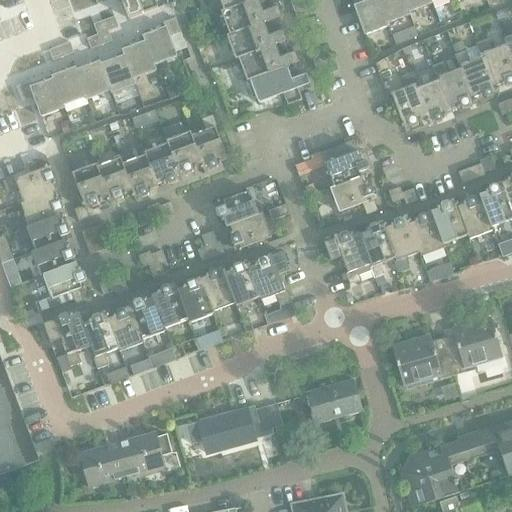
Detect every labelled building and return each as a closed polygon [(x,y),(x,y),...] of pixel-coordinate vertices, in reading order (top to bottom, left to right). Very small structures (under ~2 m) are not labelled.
[(157,9),(154,0),(120,0),(128,20),(157,9)] [(221,12),(222,14),(259,0),(258,0),(223,0),(220,1),(224,11),(221,12)] [(222,14),(227,27),(264,13),(263,11),(259,0),(222,14)] [(303,2),(307,0),(289,0),(296,18),(307,14),(303,2)] [(389,27),(388,24),(387,24),(377,0),(370,0),(353,7),(365,36),(389,27)] [(377,0),(387,24),(388,24),(411,15),(410,13),(409,13),(404,0),(377,0)] [(404,0),(409,13),(410,13),(432,4),(431,1),(430,0),(404,0)] [(226,36),(228,41),(266,27),(264,23),(280,16),(277,6),(263,11),(264,13),(227,27),(230,35),(226,36)] [(190,21),(198,18),(196,10),(187,12),(190,21)] [(487,27),(493,24),(489,15),(483,17),(487,27)] [(97,36),(108,32),(118,28),(115,18),(94,26),(97,36)] [(142,37),(144,42),(153,66),(177,58),(169,38),(180,34),(175,19),(163,24),(164,28),(142,37)] [(228,41),(233,54),(284,35),(282,30),(269,36),(266,27),(228,41)] [(403,31),(393,35),(396,44),(406,40),(403,31)] [(112,43),(108,32),(97,36),(87,39),(91,50),(112,43)] [(238,59),(240,66),(286,48),(283,42),(287,40),(284,35),(233,54),(235,60),(238,59)] [(480,53),(483,57),(484,57),(495,87),(496,87),(505,83),(505,85),(508,86),(511,85),(511,61),(506,45),(506,46),(492,51),(487,39),(476,44),(480,53)] [(121,50),(123,56),(124,56),(132,80),(133,80),(155,72),(153,66),(144,42),(121,50)] [(462,42),(452,46),(455,55),(465,52),(465,50),(462,42)] [(53,62),(74,54),(70,44),(49,51),(53,62)] [(317,72),(327,68),(319,47),(309,51),(317,72)] [(240,66),(245,78),(297,59),(294,51),(288,54),(286,48),(240,66)] [(220,52),(208,56),(212,67),(224,62),(220,52)] [(457,66),(461,69),(461,68),(473,99),(474,98),(482,95),(482,97),(486,98),(491,97),(493,93),(492,92),(497,90),(496,87),(495,87),(484,57),(483,57),(469,62),(465,52),(455,55),(454,56),(457,66)] [(123,56),(100,64),(99,65),(110,92),(111,95),(135,86),(133,80),(132,80),(124,56),(123,56)] [(250,81),(253,90),(290,76),(288,70),(291,63),(293,64),(298,62),(297,59),(245,78),(247,82),(250,81)] [(99,62),(76,70),(75,70),(85,98),(86,100),(110,92),(99,65),(100,64),(99,62)] [(438,79),(439,81),(451,111),(451,110),(461,106),(462,109),(464,110),(470,108),(471,105),(471,103),(475,101),(474,98),(473,99),(461,68),(461,69),(447,73),(443,63),(432,67),(435,77),(438,79)] [(51,76),(52,79),(53,79),(63,106),(63,105),(85,98),(75,70),(76,70),(75,67),(51,76)] [(291,80),(290,76),(253,90),(259,104),(283,95),(287,106),(301,100),(297,89),(310,84),(305,74),(291,80)] [(418,122),(427,118),(416,90),(417,89),(416,86),(417,84),(413,74),(401,78),(405,89),(391,94),(403,127),(408,126),(409,128),(412,129),(417,127),(418,124),(418,122)] [(64,108),(63,105),(63,106),(53,79),(52,79),(30,87),(29,83),(16,87),(22,102),(33,98),(41,117),(64,108)] [(439,81),(417,89),(416,90),(427,118),(429,122),(433,121),(433,123),(436,124),(441,122),(443,119),(442,117),(452,114),(451,110),(451,111),(439,81)] [(501,116),(511,112),(511,109),(508,101),(497,105),(501,116)] [(206,132),(191,137),(202,166),(204,170),(208,169),(208,170),(213,171),(217,170),(218,168),(217,165),(228,161),(217,129),(217,125),(214,116),(201,120),(206,132)] [(166,142),(167,145),(168,145),(179,175),(183,173),(183,175),(187,176),(192,175),(193,172),(193,170),(202,166),(191,137),(190,133),(166,142)] [(320,154),(325,165),(326,167),(334,188),(334,189),(362,177),(366,176),(365,172),(367,171),(369,168),(367,163),(364,162),(361,163),(357,153),(358,153),(354,141),(343,146),(320,154)] [(144,153),(145,157),(145,156),(156,186),(157,186),(167,183),(167,184),(170,186),(175,184),(176,180),(176,179),(180,178),(179,175),(168,145),(167,145),(144,153)] [(310,161),(294,166),(295,168),(299,177),(326,167),(325,165),(320,154),(320,153),(309,157),(311,160),(310,161)] [(145,156),(145,157),(123,164),(133,192),(135,197),(139,196),(140,198),(143,200),(148,198),(150,195),(149,193),(158,189),(157,186),(156,186),(145,156)] [(17,190),(23,203),(23,204),(53,193),(54,193),(56,192),(52,182),(54,182),(56,179),(53,173),(49,173),(48,169),(50,168),(46,157),(27,164),(31,174),(14,180),(11,179),(2,182),(7,194),(17,190)] [(479,162),(480,164),(484,173),(495,169),(491,157),(479,162)] [(120,159),(97,167),(108,198),(109,200),(113,199),(113,200),(117,202),(122,200),(123,197),(123,195),(133,192),(123,164),(120,159)] [(480,164),(469,169),(473,180),(485,176),(484,173),(480,164)] [(99,201),(108,198),(97,167),(96,165),(72,173),(84,206),(74,210),(78,221),(90,217),(86,205),(89,204),(89,206),(94,208),(98,206),(99,202),(99,201)] [(463,184),(473,180),(469,169),(458,173),(463,184)] [(501,183),(502,186),(503,186),(511,211),(511,174),(511,175),(510,177),(511,179),(501,183)] [(367,187),(362,177),(334,189),(334,188),(330,190),(339,214),(362,205),(366,216),(378,211),(374,200),(371,201),(370,197),(373,196),(374,193),(372,188),(369,187),(367,187)] [(313,185),(303,189),(306,197),(316,193),(313,185)] [(479,195),(480,198),(481,198),(492,228),(511,220),(511,211),(503,186),(502,186),(498,188),(498,186),(495,185),(490,186),(488,190),(489,191),(479,195)] [(393,204),(404,200),(401,194),(402,194),(399,188),(389,192),(393,204)] [(413,190),(402,194),(401,194),(404,200),(406,206),(417,201),(413,190)] [(20,205),(28,227),(29,228),(60,216),(60,217),(62,216),(61,212),(63,212),(64,209),(62,203),(59,202),(57,202),(54,193),(53,193),(23,204),(23,203),(20,205)] [(225,228),(230,227),(258,217),(258,216),(250,193),(217,204),(218,209),(216,210),(215,213),(216,218),(220,219),(222,219),(225,228)] [(494,231),(492,228),(481,198),(480,198),(476,199),(475,198),(472,196),(467,198),(466,201),(466,203),(456,206),(467,237),(468,240),(494,231)] [(431,212),(432,215),(433,215),(443,245),(444,245),(467,237),(456,206),(455,203),(450,205),(450,203),(447,202),(441,204),(440,207),(440,208),(431,212)] [(160,207),(163,216),(164,219),(175,215),(171,203),(160,207)] [(147,208),(148,212),(151,220),(163,216),(160,207),(159,204),(147,208)] [(285,206),(268,212),(272,221),(288,215),(285,206)] [(152,223),(151,220),(148,212),(137,216),(141,227),(152,223)] [(418,220),(409,223),(408,223),(419,253),(420,257),(445,248),(444,245),(443,245),(433,215),(432,215),(428,216),(428,215),(424,214),(419,215),(418,218),(418,220)] [(262,215),(258,216),(258,217),(230,227),(233,237),(231,237),(230,240),(232,246),(235,247),(237,246),(238,250),(271,239),(262,215)] [(31,242),(34,251),(34,252),(65,241),(65,242),(69,241),(67,236),(69,236),(70,232),(68,227),(65,226),(63,226),(60,217),(60,216),(29,228),(28,227),(14,233),(19,247),(31,242)] [(393,225),(384,228),(395,259),(395,261),(395,265),(398,274),(410,270),(405,258),(419,253),(408,223),(409,223),(408,220),(403,221),(403,220),(400,218),(395,220),(393,223),(393,225)] [(105,224),(93,228),(97,240),(109,235),(105,224)] [(370,231),(359,234),(370,265),(371,272),(374,279),(383,276),(385,275),(381,264),(395,259),(384,228),(383,226),(379,227),(378,226),(375,224),(370,226),(369,229),(370,231)] [(82,232),(86,244),(97,240),(93,228),(82,232)] [(370,265),(359,234),(358,232),(348,236),(348,234),(345,233),(340,234),(338,238),(339,239),(335,240),(335,239),(324,243),(330,261),(341,258),(346,272),(346,276),(349,286),(361,282),(359,276),(371,272),(370,265)] [(201,237),(205,249),(209,247),(217,244),(213,233),(201,237)] [(113,247),(109,235),(97,240),(101,251),(113,247)] [(90,255),(101,251),(97,240),(86,244),(90,255)] [(41,278),(43,277),(74,265),(72,261),(74,261),(75,257),(73,252),(70,251),(68,251),(65,242),(65,241),(34,252),(34,251),(31,253),(41,278)] [(220,243),(217,244),(209,247),(213,259),(224,255),(220,243)] [(202,263),(213,259),(209,247),(205,249),(197,251),(202,263)] [(9,251),(0,254),(0,259),(2,265),(13,260),(9,251)] [(151,256),(154,264),(155,267),(161,265),(167,263),(163,251),(151,256)] [(142,268),(154,264),(151,256),(150,253),(138,257),(142,268)] [(258,265),(249,269),(248,269),(260,299),(259,299),(260,302),(275,297),(279,307),(291,303),(287,294),(284,291),(279,276),(289,272),(282,254),(271,258),(272,260),(268,262),(267,260),(264,259),(259,261),(257,264),(258,265)] [(76,264),(74,265),(43,277),(52,300),(70,293),(74,304),(87,300),(84,291),(86,290),(84,283),(85,283),(87,279),(85,274),(81,273),(80,273),(76,264)] [(233,271),(225,275),(236,304),(235,304),(237,308),(259,299),(260,299),(248,269),(249,269),(247,266),(243,267),(243,266),(239,264),(234,266),(233,269),(233,271)] [(161,265),(155,267),(149,269),(153,281),(165,276),(161,265)] [(200,280),(200,282),(212,313),(235,304),(236,304),(225,275),(223,271),(219,272),(218,271),(215,270),(210,271),(208,275),(208,276),(200,280)] [(18,276),(8,280),(11,288),(22,284),(18,276)] [(383,276),(374,279),(376,287),(380,289),(382,296),(384,295),(385,292),(384,291),(382,285),(385,284),(383,276)] [(123,279),(111,283),(115,292),(116,295),(127,290),(123,279)] [(103,296),(115,292),(111,283),(111,280),(99,284),(103,296)] [(187,287),(177,291),(188,320),(189,324),(213,315),(212,313),(200,282),(196,284),(195,282),(192,281),(187,283),(186,286),(187,287)] [(152,297),(152,299),(153,299),(165,329),(188,320),(177,291),(175,288),(171,289),(170,288),(167,286),(161,288),(160,291),(161,293),(152,297)] [(129,309),(130,311),(142,341),(143,341),(166,332),(165,329),(153,299),(152,299),(143,303),(142,301),(139,300),(134,302),(133,305),(133,307),(129,309)] [(295,317),(291,303),(279,307),(280,312),(266,317),(269,325),(295,317)] [(117,316),(107,320),(118,350),(119,352),(143,343),(143,341),(142,341),(130,311),(126,312),(126,311),(122,310),(117,312),(116,314),(117,316)] [(76,353),(90,348),(91,347),(82,325),(83,325),(79,314),(69,318),(68,316),(64,315),(60,316),(59,319),(60,322),(56,323),(54,320),(43,325),(50,343),(60,339),(66,354),(67,355),(66,359),(69,368),(81,364),(76,353)] [(92,322),(83,325),(82,325),(91,347),(90,348),(93,357),(93,360),(97,370),(108,366),(104,356),(118,350),(107,320),(106,317),(101,318),(101,317),(98,316),(92,318),(91,321),(92,322)] [(456,345),(443,349),(452,377),(466,373),(464,369),(499,359),(493,340),(495,339),(490,320),(472,325),(473,327),(452,333),(456,345)] [(209,335),(214,347),(224,343),(219,331),(209,335)] [(440,381),(452,377),(443,349),(433,352),(429,339),(407,345),(407,344),(390,349),(396,368),(399,367),(404,386),(406,386),(407,390),(430,384),(429,379),(438,376),(440,381)] [(171,349),(148,359),(148,360),(152,370),(176,360),(171,349)] [(66,354),(58,358),(64,374),(70,372),(69,368),(66,359),(67,355),(66,354)] [(9,473),(39,462),(0,357),(0,495),(15,490),(9,473)] [(148,360),(130,368),(133,376),(152,370),(148,360)] [(125,368),(106,375),(109,384),(129,378),(125,368)] [(314,426),(362,412),(353,379),(305,393),(314,426)] [(277,405),(266,408),(272,430),(283,427),(277,405)] [(261,433),(272,430),(266,408),(254,412),(261,433)] [(224,451),(256,442),(247,409),(196,422),(205,453),(223,448),(224,451)] [(507,478),(511,476),(511,432),(460,448),(459,445),(409,461),(402,476),(407,492),(409,492),(414,508),(458,494),(450,467),(493,454),(501,458),(507,478)] [(155,434),(116,445),(125,477),(164,467),(161,454),(171,451),(167,434),(156,437),(155,434)] [(87,488),(125,477),(116,445),(78,456),(87,488)] [(133,485),(128,487),(131,498),(136,498),(133,485)] [(344,511),(341,497),(292,506),(292,511),(344,511)] [(475,511),(478,511),(474,499),(456,505),(457,506),(440,511),(475,511)]
